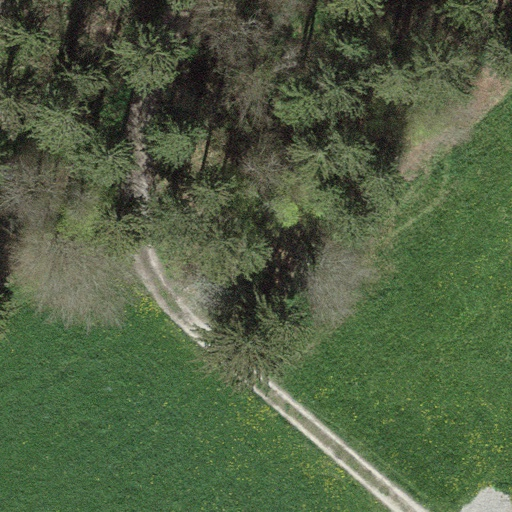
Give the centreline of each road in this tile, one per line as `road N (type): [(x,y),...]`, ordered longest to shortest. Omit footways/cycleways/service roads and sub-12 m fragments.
road 1 (track): [(177,312),(158,276),(142,212),(142,139),(153,80),(187,0)]
road 2 (track): [(177,312),(412,511)]
